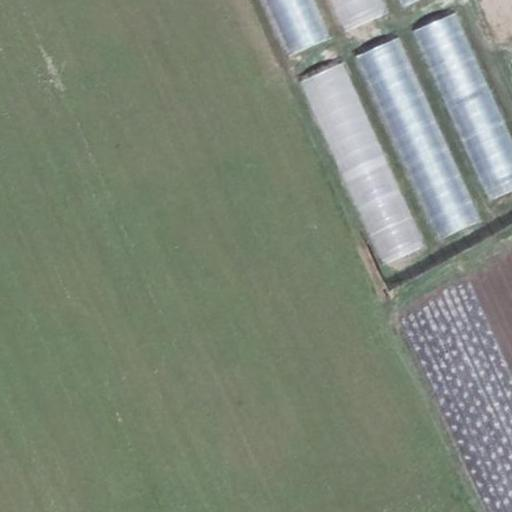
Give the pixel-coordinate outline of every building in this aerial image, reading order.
[(313,0),(264,0),(291,57),(331,39),(313,0)] [(384,0),(335,0),(350,32),(391,14),(384,0)] [(511,135),(457,15),(417,34),(492,204),(511,196),(511,135)] [(401,39),(360,57),(443,240),(483,221),(401,39)] [(345,65),(304,84),(386,266),(427,248),(345,65)]
